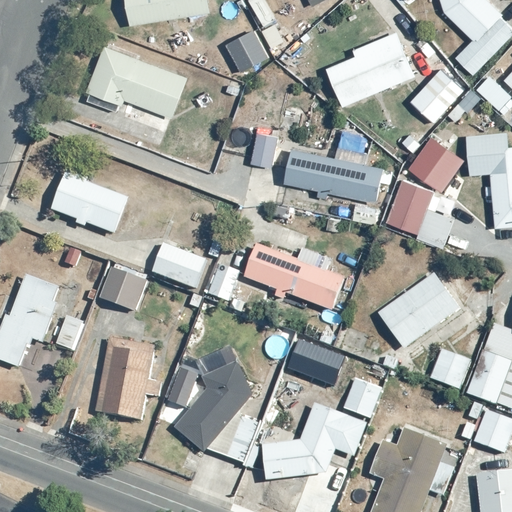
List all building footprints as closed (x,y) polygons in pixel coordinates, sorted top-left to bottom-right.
[(124,0),(129,27),(211,14),(208,0),(124,0)] [(439,0),(444,13),(475,43),(502,14),(486,0),(439,0)] [(286,43),(274,18),(259,25),(271,50),(286,43)] [(269,59),(254,31),(228,45),(243,73),(269,59)] [(355,58),(325,69),(341,109),(415,79),(397,33),(352,51),(355,58)] [(187,78),(104,45),(85,92),(122,106),(124,101),(171,120),(187,78)] [(465,91),(441,69),(411,101),(435,123),(465,91)] [(511,104),(511,94),(489,74),(476,89),(504,114),(511,104)] [(479,100),(471,91),(453,110),(461,118),(479,100)] [(490,175),(495,229),(511,226),(511,146),(509,147),(507,132),(464,136),(468,178),(490,175)] [(279,139),(258,135),(252,164),(272,168),(279,139)] [(383,168),(291,149),(284,185),(376,204),(383,168)] [(65,171),(50,208),(114,233),(129,196),(65,171)] [(455,200),(401,179),(385,219),(463,250),(473,225),(449,216),(455,200)] [(483,182),(463,182),(464,200),(484,200),(483,182)] [(324,214),(300,207),(295,225),(319,232),(324,214)] [(344,276),(256,243),(244,277),(332,309),(344,276)] [(209,260),(165,244),(154,274),(198,290),(209,260)] [(82,250),(69,246),(64,265),(77,268),(82,250)] [(480,260),(458,252),(453,268),(475,275),(480,260)] [(241,273),(214,263),(203,293),(230,303),(241,273)] [(149,281),(113,268),(101,300),(138,313),(149,281)] [(5,313),(0,327),(0,358),(18,366),(27,342),(30,344),(32,338),(43,342),(58,301),(54,300),(60,284),(26,271),(10,315),(5,313)] [(434,271),(377,310),(403,346),(459,308),(434,271)] [(88,324),(67,316),(55,345),(76,353),(88,324)] [(296,336),(279,328),(267,354),(284,362),(296,336)] [(113,347),(101,412),(140,419),(153,354),(113,347)] [(469,359),(442,348),(430,378),(457,389),(469,359)] [(207,388),(174,427),(203,451),(253,394),(237,360),(202,375),(207,388)] [(200,373),(182,367),(170,404),(189,410),(200,373)] [(384,388),(356,377),(344,409),(372,419),(384,388)] [(300,438),(261,443),(265,479),(326,472),(335,448),(354,456),(367,422),(315,401),(300,438)] [(511,436),(511,418),(487,410),(475,443),(506,454),(511,436)] [(384,479),(371,511),(420,511),(448,443),(404,426),(397,444),(383,439),(370,473),(384,479)] [(511,511),(511,469),(476,473),(479,511),(511,511)]
